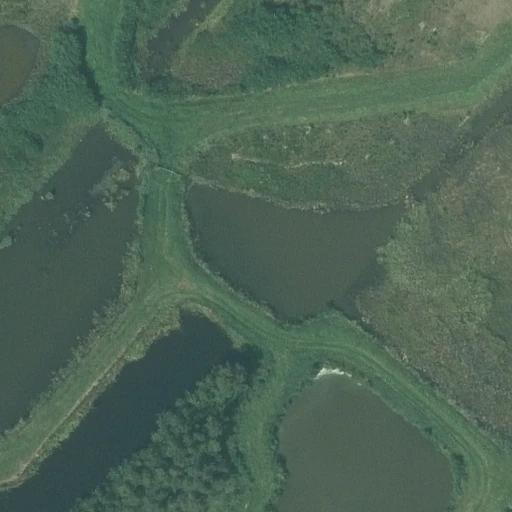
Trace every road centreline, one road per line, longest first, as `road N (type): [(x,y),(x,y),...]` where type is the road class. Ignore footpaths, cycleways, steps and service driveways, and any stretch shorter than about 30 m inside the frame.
road 1 (track): [(98,70),(117,108),(167,123),(159,283),(80,391),(0,459)]
road 2 (track): [(167,123),(499,64),(511,50)]
